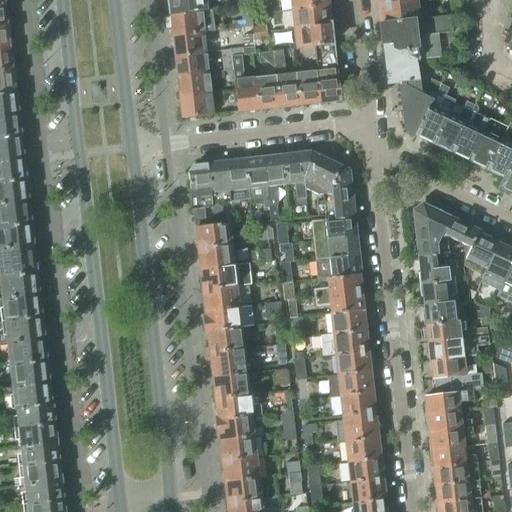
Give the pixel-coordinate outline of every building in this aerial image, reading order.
[(167,0),(169,17),(205,12),(203,0),(167,0)] [(235,0),(236,8),(239,8),(240,8),(248,7),(247,0),(235,0)] [(247,0),(248,7),(249,17),(256,16),(254,0),(247,0)] [(291,0),(293,12),(329,8),(328,0),(291,0)] [(457,0),(448,0),(451,17),(459,16),(457,0)] [(378,13),(380,26),(418,21),(415,2),(380,7),(380,11),(378,13)] [(0,6),(0,28),(9,28),(8,13),(4,13),(3,6),(0,6)] [(248,7),(240,8),(239,8),(241,22),(230,23),(231,31),(251,29),(249,17),(248,7)] [(295,30),(295,31),(329,27),(328,21),(330,19),(329,8),(293,12),(295,30)] [(169,17),(171,38),(203,33),(213,32),(211,12),(205,12),(169,17)] [(380,26),(382,45),(416,61),(438,59),(435,35),(450,33),(449,17),(418,21),(380,26)] [(295,30),(286,31),(288,51),(298,50),(312,48),(333,46),(332,33),(329,32),(329,27),(295,31),(295,30)] [(0,28),(0,50),(9,49),(8,42),(11,42),(9,28),(0,28)] [(171,38),(174,58),(206,54),(203,33),(171,38)] [(242,37),(243,49),(252,48),(251,36),(242,37)] [(386,86),(398,84),(403,83),(418,82),(414,61),(416,61),(382,45),(386,86)] [(313,58),(315,72),(319,104),(340,102),(333,46),(312,48),(313,58)] [(312,48),(298,50),(299,60),(313,58),(312,48)] [(0,50),(0,72),(14,71),(13,56),(9,57),(9,49),(0,50)] [(222,73),(232,72),(230,57),(229,51),(220,52),(222,73)] [(273,68),(274,77),(278,109),(298,106),(294,75),(283,76),(281,52),(272,53),(273,61),(273,68)] [(272,53),(263,54),(257,55),(257,57),(272,68),(273,68),(273,61),(272,53)] [(174,58),(176,78),(208,74),(206,54),(174,58)] [(239,56),(230,57),(232,72),(233,81),(234,93),(236,113),(257,111),(253,79),(242,80),(240,57),(239,56)] [(0,72),(0,95),(14,93),(13,85),(16,85),(14,71),(0,72)] [(315,72),(294,75),(298,106),(319,104),(315,72)] [(208,74),(176,78),(178,99),(210,95),(209,82),(215,81),(214,74),(208,74)] [(274,77),(253,79),(257,111),(278,109),(274,77)] [(429,81),(428,85),(436,89),(437,89),(439,85),(429,81)] [(404,132),(414,137),(431,101),(419,95),(418,82),(403,83),(398,84),(404,132)] [(431,101),(414,137),(433,146),(452,105),(453,102),(443,98),(447,90),(439,86),(435,96),(434,96),(431,101)] [(0,117),(17,116),(16,106),(18,104),(17,97),(15,95),(14,93),(0,95),(0,117)] [(210,95),(178,99),(181,120),(213,116),(210,95)] [(433,146),(451,154),(472,107),(465,103),(462,109),(461,110),(452,105),(433,146)] [(483,132),(488,121),(475,114),(477,111),(474,104),(472,107),(451,154),(468,162),(483,132)] [(0,117),(0,139),(19,137),(19,136),(22,134),(21,126),(18,125),(17,116),(0,117)] [(486,171),(503,179),(511,160),(511,145),(508,144),(511,135),(511,119),(510,119),(505,129),(486,171)] [(468,162),(486,171),(505,129),(488,121),(483,132),(468,162)] [(19,137),(0,139),(0,162),(22,160),(21,153),(21,150),(23,148),(22,140),(20,139),(19,137)] [(300,154),(281,156),(285,186),(293,185),(295,201),(296,207),(306,206),(304,191),(300,154)] [(303,154),(300,154),(304,191),(314,195),(316,196),(328,195),(331,188),(350,186),(349,178),(347,178),(347,173),(341,170),(342,169),(315,156),(315,157),(309,155),(303,155),(303,154)] [(281,156),(262,159),(268,209),(269,222),(277,221),(273,188),(285,186),(281,156)] [(262,159),(243,161),(248,200),(260,199),(260,202),(261,205),(262,205),(262,209),(268,209),(262,159)] [(0,162),(0,184),(24,181),(24,179),(27,178),(26,170),(23,169),(22,160),(0,162)] [(498,190),(511,196),(511,160),(503,179),(498,190)] [(225,163),(229,203),(230,207),(238,206),(237,202),(248,200),(243,161),(225,163)] [(225,163),(205,165),(212,208),(213,217),(212,218),(213,227),(222,225),(220,204),(229,203),(225,163)] [(195,228),(196,229),(205,228),(202,209),(212,208),(205,165),(192,167),(187,173),(193,227),(195,228)] [(0,184),(0,206),(27,203),(26,194),(28,192),(27,184),(25,183),(24,181),(0,184)] [(353,218),(350,186),(331,188),(328,195),(316,196),(314,195),(316,219),(333,217),(333,220),(353,218)] [(0,228),(29,225),(29,223),(32,221),(31,214),(28,212),(27,203),(0,206),(0,228)] [(414,222),(418,258),(448,254),(447,250),(437,251),(436,247),(440,239),(449,219),(430,211),(421,207),(414,213),(415,222),(414,222)] [(333,220),(311,223),(313,243),(356,238),(353,218),(333,220)] [(477,233),(449,219),(440,239),(446,239),(464,247),(461,252),(460,252),(457,258),(463,260),(464,260),(477,233)] [(0,251),(32,248),(31,237),(33,236),(32,228),(30,227),(29,225),(0,228),(0,251)] [(196,250),(198,251),(229,248),(226,225),(222,225),(213,227),(205,228),(196,229),(196,237),(195,239),(196,247),(198,248),(196,250)] [(263,242),(271,241),(272,241),(271,231),(262,225),(259,225),(261,242),(263,242)] [(285,246),(283,226),(275,227),(277,247),(285,246)] [(463,260),(460,267),(482,277),(497,246),(490,242),(490,239),(477,233),(464,260),(463,260)] [(356,238),(313,243),(315,262),(358,257),(356,238)] [(503,249),(497,246),(479,283),(498,292),(511,263),(511,249),(506,247),(503,249)] [(283,256),(284,265),(292,265),(290,247),(278,248),(279,256),(283,256)] [(0,279),(35,275),(35,273),(37,271),(36,263),(34,262),(32,248),(0,251),(0,279)] [(199,262),(200,272),(231,268),(231,267),(229,248),(198,251),(198,252),(196,254),(197,261),(199,262)] [(258,264),(261,264),(270,263),(270,261),(269,254),(257,256),(258,264)] [(418,275),(419,287),(453,284),(452,269),(444,270),(442,256),(448,255),(448,254),(418,258),(420,272),(418,275)] [(360,276),(358,257),(315,262),(314,262),(316,281),(326,280),(358,276),(360,276)] [(498,292),(495,298),(511,306),(511,263),(498,292)] [(201,278),(199,281),(200,288),(202,289),(201,291),(202,292),(234,289),(233,288),(248,286),(245,265),(231,267),(231,268),(200,272),(201,278)] [(292,265),(284,265),(279,266),(281,286),(294,284),(292,265)] [(0,279),(0,283),(2,299),(38,295),(37,287),(39,285),(38,277),(35,276),(35,275),(0,279)] [(358,278),(358,276),(326,280),(327,289),(312,291),(313,299),(360,295),(359,287),(361,285),(360,278),(358,278)] [(423,299),(424,306),(456,303),(453,284),(419,287),(421,297),(423,299)] [(292,301),(291,285),(281,287),(283,301),(292,301)] [(204,304),(205,313),(236,309),(234,289),(202,292),(203,293),(201,295),(202,302),(204,304)] [(467,301),(471,301),(474,295),(467,291),(466,293),(467,301)] [(0,310),(3,310),(4,322),(40,318),(40,317),(42,315),(41,307),(39,306),(38,295),(2,299),(0,299),(0,310)] [(361,301),(360,295),(313,299),(314,308),(329,306),(330,314),(362,311),(364,309),(363,302),(361,301)] [(294,302),(286,302),(288,320),(296,319),(294,302)] [(426,327),(458,324),(456,303),(424,306),(424,313),(423,316),(424,325),(426,327)] [(279,304),(267,305),(267,312),(280,310),(279,304)] [(476,308),(479,312),(484,321),(489,311),(477,306),(476,308)] [(206,319),(204,319),(206,333),(208,333),(208,334),(238,330),(238,329),(252,328),(250,307),(236,309),(205,313),(206,319)] [(363,319),(362,311),(330,314),(329,315),(331,335),(364,332),(364,330),(366,328),(365,321),(363,319)] [(484,321),(479,312),(475,313),(476,322),(479,322),(484,321)] [(6,335),(0,335),(0,344),(7,344),(43,339),(42,333),(42,331),(44,329),(43,321),(40,320),(40,318),(4,322),(6,335)] [(296,319),(288,320),(289,328),(301,326),(300,318),(296,319)] [(427,337),(428,344),(486,338),(484,321),(479,322),(480,329),(459,331),(458,324),(426,327),(425,328),(426,337),(427,337)] [(484,321),(486,338),(487,344),(494,347),(502,331),(484,321)] [(282,332),(281,324),(269,325),(270,334),(282,332)] [(208,354),(210,355),(241,351),(238,330),(208,334),(208,341),(207,343),(208,350),(210,352),(208,354)] [(331,335),(319,337),(321,357),(334,356),(367,352),(366,344),(368,342),(367,335),(364,333),(364,332),(331,335)] [(429,351),(427,352),(428,362),(462,358),(476,357),(475,348),(487,346),(487,344),(486,338),(428,344),(429,351)] [(7,344),(9,366),(45,361),(45,360),(47,358),(46,351),(44,349),(43,339),(7,344)] [(274,346),(276,367),(283,366),(286,364),(283,345),(274,346)] [(511,352),(497,346),(492,357),(511,366),(511,352)] [(211,366),(213,379),(246,375),(245,371),(253,370),(252,361),(242,362),(241,351),(210,355),(208,357),(209,365),(211,366)] [(368,360),(367,352),(334,356),(336,377),(369,373),(369,371),(371,369),(370,362),(368,360)] [(432,379),(474,374),(473,366),(463,367),(462,358),(428,362),(429,372),(431,373),(432,379)] [(293,361),(295,381),(305,380),(302,360),(301,360),(293,361)] [(0,371),(2,389),(12,387),(48,383),(47,374),(49,373),(48,365),(46,364),(45,361),(9,366),(0,366),(0,371)] [(490,364),(480,365),(481,373),(492,372),(491,365),(490,364)] [(492,372),(492,378),(504,377),(504,370),(491,365),(492,372)] [(284,370),(274,371),(275,384),(287,383),(286,372),(284,370)] [(336,377),(326,378),(329,398),(339,397),(371,393),(370,385),(372,383),(371,376),(369,374),(369,373),(336,377)] [(474,374),(432,379),(434,397),(472,393),(481,392),(479,374),(474,374)] [(214,400),(215,401),(248,397),(246,375),(213,379),(214,387),(212,389),(213,396),(215,398),(214,400)] [(505,385),(504,377),(492,378),(493,386),(505,385)] [(295,381),(298,402),(307,401),(305,380),(295,381)] [(12,387),(14,409),(50,405),(50,404),(52,402),(52,394),(49,393),(48,383),(12,387)] [(505,385),(493,386),(494,393),(506,392),(505,385)] [(506,392),(494,393),(495,401),(507,400),(506,392)] [(371,394),(371,393),(339,397),(341,418),(374,414),(373,405),(375,405),(373,394),(371,394)] [(473,402),(472,393),(434,397),(426,398),(425,397),(424,397),(425,405),(423,407),(425,417),(458,413),(457,403),(473,402)] [(492,408),(496,408),(494,395),(484,396),(485,409),(492,408)] [(215,401),(214,404),(215,411),(217,412),(218,420),(216,420),(216,422),(251,417),(260,416),(259,407),(258,396),(248,397),(215,401)] [(307,401),(298,402),(300,420),(303,422),(310,421),(307,401)] [(17,428),(17,429),(53,424),(53,423),(55,422),(54,414),(52,413),(51,405),(50,405),(14,409),(14,410),(15,410),(16,418),(15,420),(16,426),(17,428)] [(492,408),(485,409),(481,410),(483,427),(493,426),(492,408)] [(279,413),(281,434),(294,433),(291,412),(279,413)] [(428,427),(429,434),(471,429),(470,420),(459,421),(458,413),(425,417),(426,426),(428,427)] [(341,422),(334,423),(337,444),(344,443),(344,442),(377,439),(377,438),(378,438),(377,427),(375,427),(374,414),(341,418),(341,422)] [(251,417),(216,422),(217,435),(219,435),(220,442),(253,438),(258,437),(262,437),(261,428),(252,429),(251,417)] [(18,440),(19,447),(55,443),(55,436),(56,435),(55,427),(53,426),(53,424),(17,429),(17,430),(16,432),(17,438),(18,440)] [(301,428),(303,448),(311,447),(310,434),(314,433),(313,425),(303,426),(301,428)] [(494,437),(493,426),(483,427),(485,445),(495,444),(494,437)] [(511,426),(500,427),(501,437),(511,435),(511,426)] [(427,442),(429,452),(462,448),(461,438),(472,437),(471,429),(429,434),(429,440),(427,442)] [(294,433),(281,434),(279,435),(280,443),(294,441),(294,433)] [(511,435),(501,437),(502,446),(511,445),(511,435)] [(221,462),(221,463),(255,459),(253,438),(220,442),(221,449),(219,452),(220,459),(222,460),(221,462)] [(378,447),(377,439),(344,442),(344,443),(346,463),(379,460),(379,458),(381,456),(380,448),(378,447)] [(21,466),(21,467),(58,463),(58,461),(59,460),(58,452),(56,451),(55,443),(19,447),(20,456),(19,458),(20,464),(21,466)] [(486,445),(488,462),(498,461),(496,444),(486,445)] [(311,447),(303,448),(304,455),(318,454),(317,446),(311,447)] [(462,448),(429,452),(430,461),(432,462),(433,469),(475,464),(474,456),(463,457),(462,448)] [(224,475),(225,484),(258,480),(255,459),(221,463),(223,464),(221,466),(222,473),(224,475)] [(379,461),(379,460),(346,463),(349,484),(381,480),(380,471),(382,470),(381,462),(379,461)] [(498,461),(488,462),(490,479),(500,478),(498,461)] [(58,464),(58,463),(21,467),(22,468),(21,470),(21,476),(23,478),(23,479),(13,480),(14,487),(24,486),(60,481),(59,474),(61,473),(60,465),(58,464)] [(284,464),(286,476),(298,474),(297,463),(284,464)] [(432,477),(433,487),(477,482),(475,464),(433,469),(433,476),(432,477)] [(306,472),(307,489),(318,487),(317,471),(306,472)] [(298,474),(286,476),(286,484),(298,483),(298,474)] [(226,504),(227,505),(260,501),(258,480),(225,484),(226,491),(224,493),(225,500),(227,502),(226,504)] [(382,488),(381,480),(349,484),(351,504),(384,500),(384,499),(385,497),(384,489),(382,488)] [(26,503),(26,505),(62,500),(62,499),(64,498),(63,490),(61,489),(60,481),(24,486),(24,494),(24,496),(24,502),(26,503)] [(477,482),(433,487),(434,497),(436,497),(437,505),(479,500),(488,499),(488,493),(479,494),(477,482)] [(318,487),(307,489),(310,508),(320,506),(318,487)] [(502,496),(492,497),(493,510),(503,508),(502,496)] [(64,511),(65,511),(64,503),(62,502),(62,500),(26,505),(26,506),(25,508),(25,511),(64,511)] [(384,502),(384,500),(351,504),(351,511),(385,511),(387,511),(386,503),(384,502)] [(436,511),(469,511),(469,509),(480,508),(479,500),(437,505),(438,511),(436,511)] [(261,511),(260,501),(227,505),(228,505),(226,508),(226,511),(261,511)]
